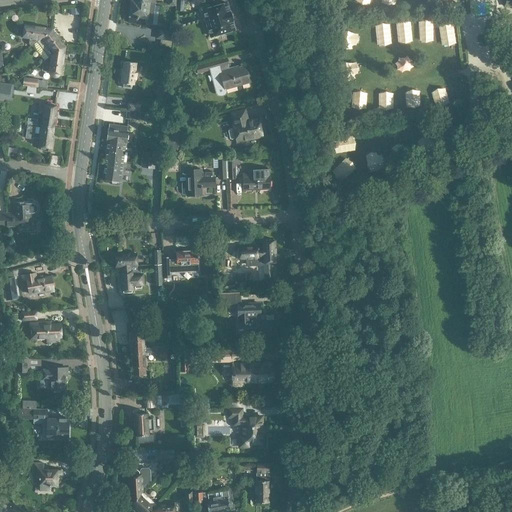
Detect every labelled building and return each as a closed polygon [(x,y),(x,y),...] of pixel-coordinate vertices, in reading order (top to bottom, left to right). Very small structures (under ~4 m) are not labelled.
[(135,0),(135,1),(131,0),(128,22),(146,24),(152,24),(155,3),(149,2),(135,0)] [(232,21),(229,11),(226,3),(202,10),(210,36),(234,30),(232,21)] [(30,46),(37,41),(48,32),(45,28),(24,25),(24,27),(21,26),(18,28),(18,32),(19,35),(23,35),(22,37),(29,38),(28,43),(30,46)] [(37,41),(49,57),(60,48),(61,49),(64,46),(51,29),(48,32),(37,41)] [(155,39),(172,42),(173,32),(157,30),(155,39)] [(49,57),(43,61),(42,70),(49,71),(48,72),(50,72),(51,75),(52,76),(54,77),(56,77),(58,76),(59,73),(61,74),(64,53),(61,49),(60,48),(49,57)] [(217,60),(196,66),(198,73),(198,72),(205,70),(205,71),(210,70),(210,69),(219,67),(217,60)] [(135,71),(136,63),(124,61),(121,82),(122,83),(122,87),(131,88),(131,84),(133,84),(133,80),(135,80),(136,71),(135,71)] [(219,67),(210,69),(210,70),(216,89),(224,87),(224,89),(249,82),(245,66),(235,68),(235,67),(228,69),(227,64),(227,65),(219,67)] [(24,78),(23,85),(37,87),(38,80),(24,78)] [(14,84),(0,82),(0,95),(12,97),(14,84)] [(161,90),(160,102),(167,103),(169,90),(161,90)] [(29,119),(28,123),(53,127),(56,106),(55,106),(53,103),(48,103),(45,104),(39,104),(38,113),(37,120),(29,119)] [(140,112),(141,104),(128,104),(127,111),(140,112)] [(231,139),(236,138),(237,142),(262,136),(258,118),(247,121),(245,109),(231,113),(234,124),(233,124),(233,128),(229,129),(228,130),(229,138),(231,139)] [(125,119),(139,120),(140,112),(127,111),(126,111),(125,119)] [(5,123),(4,130),(13,132),(15,125),(5,123)] [(32,137),(39,138),(38,146),(41,146),(40,149),(42,150),(46,151),(48,150),(48,147),(50,148),(53,127),(28,123),(27,123),(25,137),(32,138),(32,137)] [(132,142),(125,141),(127,126),(109,124),(108,129),(107,140),(107,145),(132,148),(132,142)] [(132,148),(107,145),(105,159),(123,162),(124,151),(133,152),(134,149),(132,148)] [(155,169),(157,152),(143,150),(141,167),(155,169)] [(234,158),(227,158),(228,178),(235,178),(235,165),(239,165),(239,159),(235,159),(234,158)] [(120,181),(123,162),(105,159),(102,179),(112,180),(111,184),(119,185),(119,181),(120,181)] [(202,187),(214,186),(214,177),(212,177),(212,171),(201,172),(201,169),(186,170),(186,183),(182,183),(182,194),(187,194),(187,196),(201,195),(201,188),(202,188),(202,187)] [(243,174),(243,189),(270,188),(269,169),(253,170),(253,176),(249,176),(249,173),(243,174)] [(7,226),(22,225),(22,226),(24,226),(24,225),(30,225),(29,213),(32,212),(34,212),(35,212),(36,211),(36,210),(37,210),(37,209),(37,208),(37,207),(37,206),(36,205),(36,204),(35,203),(34,203),(33,203),(32,202),(24,203),(24,204),(23,204),(23,201),(14,202),(15,215),(13,215),(12,213),(7,213),(7,226)] [(117,217),(121,216),(126,211),(118,204),(113,209),(114,209),(111,212),(117,217)] [(262,241),(262,248),(263,260),(263,262),(275,262),(275,260),(277,260),(277,254),(275,254),(274,240),(272,241),(271,239),(265,240),(264,241),(262,241)] [(262,248),(257,249),(257,247),(242,247),(236,249),(236,257),(242,258),(245,258),(246,261),(253,261),(253,258),(257,257),(258,261),(263,260),(262,248)] [(152,250),(153,264),(162,263),(161,250),(152,250)] [(197,262),(197,250),(175,251),(176,263),(180,263),(180,265),(189,264),(190,271),(208,270),(207,261),(197,262)] [(115,267),(122,266),(137,266),(136,253),(115,255),(115,267)] [(170,277),(169,257),(162,257),(163,277),(170,277)] [(153,264),(154,285),(162,285),(161,264),(153,264)] [(137,270),(137,266),(122,266),(123,271),(121,271),(122,287),(123,293),(131,292),(132,286),(143,285),(142,274),(140,274),(140,270),(137,270)] [(36,279),(34,273),(21,275),(22,281),(26,280),(26,281),(29,293),(53,289),(51,276),(36,279)] [(14,277),(3,279),(5,292),(17,291),(14,277)] [(235,292),(220,293),(220,305),(236,305),(235,292)] [(260,315),(259,303),(238,304),(238,316),(242,316),(243,334),(267,333),(267,321),(258,321),(257,315),(260,315)] [(155,318),(170,317),(170,308),(155,309),(155,318)] [(36,320),(36,312),(21,313),(21,320),(36,320)] [(29,324),(28,324),(29,339),(46,339),(46,343),(60,342),(59,338),(62,338),(61,323),(50,323),(50,321),(29,322),(29,324)] [(146,345),(142,346),(142,333),(130,333),(131,354),(143,354),(143,353),(163,352),(163,346),(152,346),(152,348),(146,348),(146,345)] [(0,367),(10,365),(6,345),(0,345),(0,367)] [(272,360),(249,360),(248,348),(223,349),(223,360),(240,359),(241,382),(247,382),(250,382),(250,380),(273,379),(272,360)] [(143,354),(131,354),(132,375),(144,374),(143,354)] [(29,373),(29,358),(14,358),(15,373),(29,373)] [(50,371),(41,371),(41,380),(49,380),(49,390),(65,390),(65,377),(68,377),(68,369),(50,369),(50,371)] [(142,395),(143,407),(157,406),(157,405),(162,405),(164,405),(166,405),(167,403),(168,402),(168,400),(168,398),(166,396),(165,395),(163,395),(161,395),(157,395),(157,394),(142,395)] [(47,409),(36,409),(15,408),(15,419),(20,419),(46,420),(46,417),(47,417),(47,409)] [(262,432),(262,428),(262,427),(262,416),(242,417),(242,409),(228,409),(228,417),(234,417),(234,425),(242,425),(242,436),(239,436),(239,441),(239,447),(245,447),(250,447),(250,444),(262,444),(262,433),(262,432)] [(147,419),(147,414),(135,414),(135,434),(147,434),(147,428),(152,428),(152,419),(147,419)] [(46,417),(46,420),(46,437),(69,438),(69,418),(47,417),(46,417)] [(160,460),(174,459),(174,448),(159,449),(160,460)] [(201,462),(201,453),(192,452),(193,462),(201,462)] [(13,468),(28,468),(28,459),(28,458),(13,458),(13,459),(13,465),(13,468)] [(174,463),(180,470),(190,460),(187,458),(184,459),(183,461),(180,458),(174,463)] [(253,485),(250,487),(250,491),(253,494),(254,494),(256,494),(255,502),(267,502),(268,480),(267,480),(267,478),(267,472),(268,472),(268,463),(256,463),(256,471),(257,471),(257,480),(256,480),(256,485),(254,485),(253,485)] [(42,464),(32,464),(32,473),(36,473),(36,478),(39,478),(39,487),(50,487),(50,485),(56,485),(56,479),(60,479),(60,471),(42,471),(42,464)] [(130,498),(134,500),(141,492),(140,476),(138,476),(138,473),(136,471),(133,471),(131,474),(131,477),(129,477),(129,479),(128,480),(128,483),(129,483),(130,498)] [(193,492),(194,503),(202,503),(206,503),(208,511),(207,511),(206,511),(220,511),(231,510),(230,510),(234,509),(232,496),(233,493),(230,488),(226,488),(226,489),(207,493),(207,492),(202,493),(202,492),(193,492)] [(141,492),(134,500),(130,504),(139,511),(152,511),(157,506),(156,504),(142,491),(141,492)] [(192,503),(191,491),(183,492),(184,503),(192,503)]
